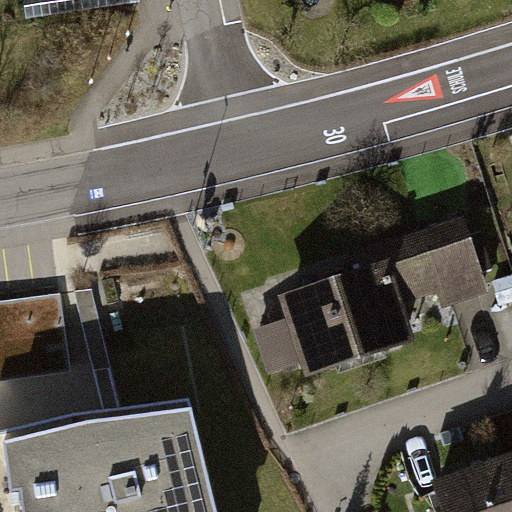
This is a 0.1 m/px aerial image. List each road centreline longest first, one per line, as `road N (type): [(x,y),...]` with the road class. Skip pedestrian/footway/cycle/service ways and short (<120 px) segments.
road 1 (residential): [(511,76),(243,148)]
road 2 (residential): [(243,148),(0,197)]
road 3 (residential): [(511,383),(291,460)]
road 4 (residential): [(199,0),(243,148)]
